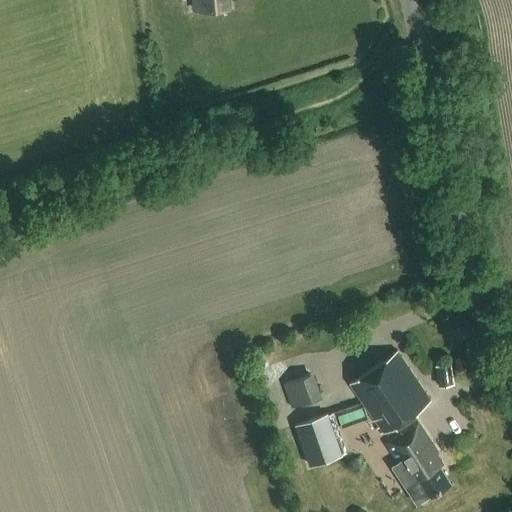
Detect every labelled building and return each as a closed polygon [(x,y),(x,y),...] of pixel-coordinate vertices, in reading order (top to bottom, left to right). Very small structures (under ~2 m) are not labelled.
[(191,0),(193,12),(228,9),(226,0),(191,0)] [(384,433),(431,401),(397,351),(350,383),(382,429),(379,432),(380,434),(383,432),(384,433)] [(436,366),(439,387),(455,385),(452,364),(436,366)] [(313,371),(283,382),(291,407),(322,397),(313,371)] [(347,452),(333,412),(297,425),(310,465),(347,452)] [(418,504),(451,483),(433,456),(440,451),(420,421),(388,441),(414,481),(406,486),(418,504)]
